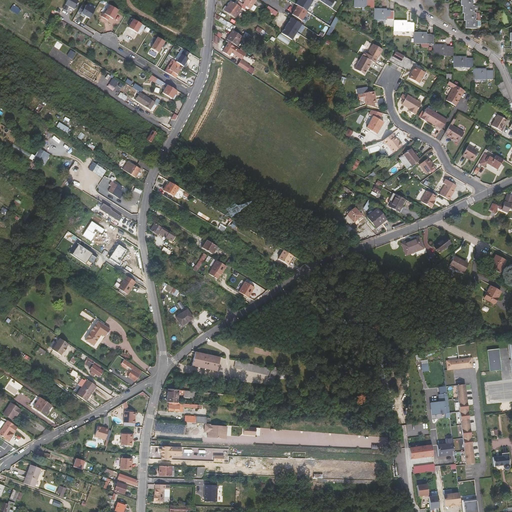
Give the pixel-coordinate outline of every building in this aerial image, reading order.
[(66,0),(62,9),(66,10),(68,6),(73,8),(76,0),(66,0)] [(244,3),(243,5),(241,8),(244,10),(246,8),(250,10),(250,9),(256,0),(241,0),(241,1),(244,3)] [(318,0),(332,9),(337,3),(333,1),(333,0),(318,0)] [(475,21),(475,14),(473,14),(473,6),(472,6),(471,0),(460,0),(461,3),(462,4),(462,11),(464,12),(464,19),(465,20),(465,26),(467,27),(467,29),(476,29),(476,21),(475,21)] [(239,7),(231,1),(223,12),(232,18),(239,7)] [(84,6),(81,4),(77,11),(80,13),(79,14),(83,16),(84,15),(89,18),(94,9),(85,4),(84,6)] [(117,9),(109,4),(104,13),(102,12),(100,16),(107,19),(109,16),(112,18),(117,9)] [(301,21),(307,12),(297,6),(294,9),(295,10),(294,12),(292,15),(301,21)] [(266,11),(275,17),(278,13),(268,7),(266,11)] [(393,20),(394,11),(386,11),(387,9),(374,9),(374,19),(393,20)] [(142,24),(132,18),(127,27),(137,33),(142,24)] [(302,25),(291,18),(289,21),(288,23),(287,22),(285,25),(297,33),(302,25)] [(331,36),(338,19),(335,18),(327,35),(331,36)] [(413,32),(413,23),(406,23),(406,22),(393,21),(393,31),(413,32)] [(297,33),(285,25),(283,29),(284,30),(283,31),(281,34),(292,41),(297,33)] [(242,37),(234,31),(231,35),(230,35),(227,39),(228,40),(236,45),(242,37)] [(433,44),(433,35),(426,35),(426,33),(413,33),(413,44),(421,44),(426,44),(433,44)] [(165,42),(158,37),(150,48),(158,53),(165,42)] [(228,44),(223,52),(229,56),(231,53),(242,59),(245,54),(228,44)] [(373,44),(365,58),(372,62),(375,63),(377,60),(383,50),(373,44)] [(446,45),(433,45),(433,55),(453,56),(453,47),(446,47),(446,45)] [(176,61),(185,67),(187,64),(185,62),(188,58),(186,57),(189,53),(183,49),(176,61)] [(395,52),(392,58),(401,62),(404,57),(395,52)] [(365,58),(362,56),(355,69),(364,75),(368,68),(368,69),(372,62),(365,58)] [(473,68),(473,59),(466,59),(466,57),(453,57),(453,67),(473,68)] [(180,64),(172,59),(167,67),(177,74),(180,70),(181,67),(179,66),(180,64)] [(251,66),(241,60),(238,65),(248,71),(251,66)] [(85,63),(79,72),(92,80),(97,71),(85,63)] [(175,78),(177,74),(167,67),(164,71),(175,78)] [(412,74),(410,79),(419,84),(425,73),(415,67),(411,74),(412,74)] [(486,71),(486,69),(473,69),(473,79),(493,79),(493,71),(486,71)] [(103,87),(109,91),(113,84),(107,81),(103,87)] [(511,103),(503,82),(497,85),(507,110),(511,112),(511,103)] [(175,89),(167,85),(166,86),(162,93),(172,98),(177,91),(175,89)] [(453,88),(446,101),(456,106),(460,98),(461,99),(463,94),(453,88)] [(364,94),(365,105),(367,105),(375,104),(377,103),(375,92),(364,94)] [(149,99),(150,99),(140,93),(136,100),(145,106),(149,99)] [(415,115),(422,103),(408,95),(402,105),(410,110),(410,111),(415,115)] [(154,102),(149,99),(145,106),(150,109),(154,102)] [(442,130),(447,120),(427,108),(420,118),(425,121),(425,120),(442,130)] [(369,114),(373,116),(367,128),(377,134),(384,123),(379,120),(383,114),(371,111),(369,114)] [(498,115),(492,126),(502,132),(506,125),(505,125),(507,121),(498,115)] [(450,125),(445,134),(448,135),(447,137),(451,139),(451,138),(458,142),(464,133),(452,126),(455,120),(453,119),(450,125)] [(156,133),(137,121),(135,125),(149,134),(146,139),(151,141),(156,133)] [(59,123),(57,127),(67,134),(70,129),(59,123)] [(395,137),(392,134),(383,141),(386,144),(387,143),(394,152),(402,146),(399,142),(398,143),(394,138),(395,137)] [(479,152),(468,146),(462,156),(467,159),(467,158),(473,162),(479,152)] [(410,149),(403,155),(412,166),(419,160),(410,149)] [(42,156),(36,153),(33,160),(38,163),(42,156)] [(501,165),(504,160),(496,156),(494,159),(489,157),(485,155),(480,164),(485,167),(487,164),(500,171),(503,166),(501,165)] [(428,158),(419,165),(426,175),(435,168),(428,158)] [(122,169),(135,177),(138,174),(139,175),(141,173),(139,172),(141,169),(136,166),(127,161),(122,169)] [(102,178),(106,170),(92,163),(88,170),(102,178)] [(400,175),(392,180),(394,184),(403,179),(400,175)] [(448,181),(439,195),(449,200),(457,187),(457,186),(459,182),(448,176),(446,180),(448,181)] [(380,194),(383,183),(376,181),(373,192),(380,194)] [(110,188),(119,193),(121,191),(123,188),(114,182),(110,188)] [(174,196),(179,187),(170,182),(164,191),(174,196)] [(117,197),(119,193),(110,188),(108,192),(117,197)] [(437,197),(427,191),(421,202),(431,208),(435,202),(434,201),(437,197)] [(405,199),(395,194),(389,206),(399,212),(405,199)] [(511,195),(511,196),(507,195),(503,206),(499,204),(498,206),(493,204),(490,210),(495,213),(497,208),(502,209),(501,210),(507,212),(509,209),(511,205),(511,204),(511,195)] [(340,210),(342,206),(335,201),(333,205),(340,210)] [(110,209),(111,208),(103,204),(100,209),(119,221),(121,216),(110,209)] [(362,216),(356,208),(348,215),(354,222),(362,216)] [(386,220),(377,209),(367,217),(376,228),(386,220)] [(155,223),(150,230),(156,234),(158,230),(167,235),(169,231),(155,223)] [(345,232),(348,235),(353,230),(351,227),(350,228),(348,225),(344,229),(346,231),(345,232)] [(406,256),(423,249),(419,237),(401,244),(406,256)] [(439,253),(450,244),(445,238),(434,246),(439,253)] [(216,246),(206,240),(202,248),(212,254),(216,246)] [(70,254),(85,264),(88,260),(94,264),(97,258),(92,255),(89,253),(90,252),(77,244),(70,254)] [(287,264),(292,255),(283,250),(278,258),(287,264)] [(500,273),(506,260),(496,255),(489,268),(500,273)] [(449,266),(464,273),(469,264),(454,256),(449,266)] [(226,266),(216,260),(211,269),(220,275),(226,266)] [(285,272),(278,268),(275,273),(278,274),(277,275),(282,277),(285,272)] [(133,285),(124,279),(118,288),(127,294),(133,285)] [(172,294),(175,289),(162,281),(160,284),(164,286),(164,285),(165,286),(163,289),(172,294)] [(254,287),(245,281),(239,291),(248,297),(254,287)] [(494,304),(501,292),(490,286),(484,298),(494,304)] [(192,318),(187,309),(176,317),(181,325),(192,318)] [(110,330),(99,321),(86,341),(94,346),(103,334),(106,336),(110,330)] [(68,344),(60,338),(52,349),(61,355),(63,351),(64,351),(66,348),(66,347),(68,344)] [(487,350),(489,371),(501,370),(498,349),(487,350)] [(192,366),(217,371),(220,358),(195,352),(192,366)] [(101,366),(88,357),(86,360),(88,361),(85,365),(90,369),(93,364),(100,368),(101,366)] [(142,371),(125,359),(121,364),(122,365),(126,368),(127,366),(132,370),(128,376),(134,381),(142,371)] [(235,361),(235,365),(240,366),(240,369),(269,376),(275,377),(277,370),(249,364),(235,361)] [(103,371),(100,368),(93,364),(90,369),(89,370),(91,371),(90,374),(93,376),(95,374),(99,377),(103,371)] [(87,401),(97,386),(87,379),(77,395),(87,401)] [(457,385),(458,399),(467,398),(465,385),(457,385)] [(168,389),(167,403),(169,403),(178,403),(178,395),(184,396),(184,394),(188,394),(188,393),(188,391),(168,389)] [(445,405),(449,405),(447,392),(438,393),(439,401),(431,402),(433,414),(440,413),(441,418),(447,417),(445,405)] [(48,411),(51,406),(40,398),(34,407),(46,416),(49,412),(48,411)] [(458,399),(460,412),(468,411),(467,398),(458,399)] [(20,410),(11,403),(3,413),(12,419),(15,415),(16,416),(20,410)] [(178,403),(169,403),(169,411),(183,412),(183,407),(202,408),(202,405),(178,403)] [(124,411),(124,423),(135,424),(135,420),(135,419),(135,412),(124,411)] [(460,412),(461,425),(470,424),(468,411),(460,412)] [(13,434),(17,427),(8,421),(0,431),(0,434),(5,438),(9,432),(13,434)] [(209,438),(226,440),(227,426),(210,424),(209,438)] [(461,425),(463,438),(471,437),(470,424),(461,425)] [(105,440),(109,429),(105,428),(98,426),(95,437),(105,440)] [(258,435),(259,428),(250,428),(241,427),(241,434),(244,434),(244,436),(250,436),(250,435),(258,435)] [(134,435),(122,434),(121,445),(132,446),(132,439),(133,439),(134,435)] [(463,438),(464,451),(473,450),(471,437),(463,438)] [(451,449),(454,448),(453,438),(446,439),(446,444),(440,445),(437,446),(437,450),(441,450),(442,452),(448,451),(448,449),(451,449)] [(432,445),(410,448),(411,459),(433,456),(432,445)] [(181,447),(162,446),(162,449),(160,449),(160,452),(162,452),(161,460),(171,460),(171,456),(181,456),(181,447)] [(464,451),(466,465),(474,464),(473,450),(464,451)] [(493,457),(494,467),(503,466),(503,467),(504,469),(505,469),(506,470),(508,470),(509,469),(509,468),(510,467),(509,453),(502,454),(502,456),(493,457)] [(269,468),(287,469),(288,457),(270,457),(269,468)] [(133,459),(121,458),(120,469),(131,470),(132,463),(133,459)] [(86,462),(77,459),(74,467),(83,470),(86,462)] [(435,471),(434,464),(414,467),(415,469),(415,473),(435,471)] [(26,476),(37,480),(41,469),(30,465),(26,476)] [(168,466),(159,466),(159,476),(174,476),(174,471),(172,471),(172,466),(168,466)] [(396,480),(405,479),(404,473),(405,473),(405,470),(396,471),(396,480)] [(126,476),(120,474),(118,479),(135,485),(137,480),(126,476)] [(127,485),(118,482),(114,492),(123,495),(127,485)] [(169,485),(155,484),(155,497),(154,497),(154,502),(163,503),(164,490),(169,490),(169,485)] [(429,496),(427,484),(417,485),(419,496),(422,495),(423,495),(424,494),(425,496),(429,496)] [(57,493),(63,496),(66,488),(60,485),(57,493)] [(217,486),(205,485),(204,502),(217,502),(217,486)] [(20,501),(24,493),(17,491),(14,489),(10,500),(15,502),(16,499),(20,501)] [(453,506),(461,505),(459,493),(443,495),(445,506),(451,506),(453,505),(453,506)] [(438,495),(429,497),(430,510),(434,509),(434,507),(435,507),(436,508),(440,507),(438,495)] [(464,511),(464,502),(477,500),(477,499),(462,500),(463,511),(464,511)] [(464,511),(478,511),(477,500),(464,502),(464,511)] [(115,511),(118,511),(124,511),(127,506),(118,503),(115,511)]
